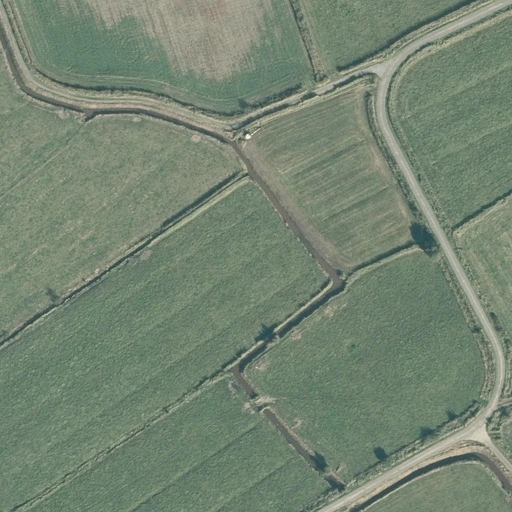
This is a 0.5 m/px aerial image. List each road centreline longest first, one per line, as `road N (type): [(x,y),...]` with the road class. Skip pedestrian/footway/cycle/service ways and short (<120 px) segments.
road 1 (unclassified): [(475,426),(491,408),(500,363),(385,138),(376,97),(385,66),(411,44),(505,0)]
road 2 (track): [(385,66),(239,123),(209,126),(147,102),(34,84),(23,76),(0,9)]
road 3 (unclassified): [(327,511),(475,426)]
